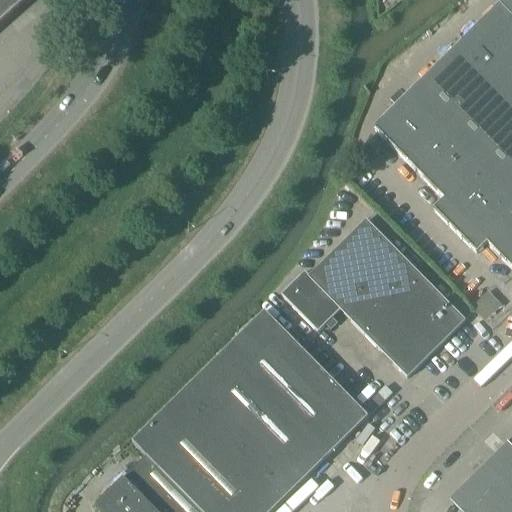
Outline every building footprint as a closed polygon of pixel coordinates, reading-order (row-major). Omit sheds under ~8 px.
[(0,0),(0,27),(30,0),(0,0)] [(443,203),(433,213),(476,257),(486,247),(511,273),(511,0),(506,0),(373,132),(443,203)] [(339,313),(407,381),(465,324),(365,223),(308,280),(304,275),(281,298),(317,335),(325,328),(328,330),(334,324),(332,321),(339,313)] [(470,309),(485,324),(501,309),(486,294),(470,309)] [(274,511),(367,420),(264,315),(131,445),(145,460),(128,477),(121,469),(113,476),(121,484),(94,510),(96,511),(274,511)] [(378,396),(385,403),(392,396),(385,389),(378,396)] [(511,511),(511,441),(449,503),(457,511),(511,511)]
